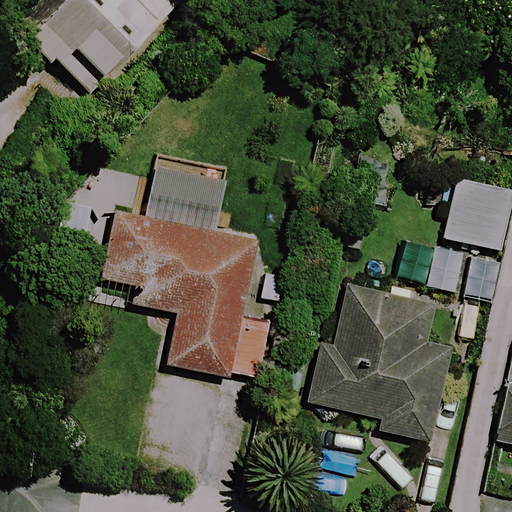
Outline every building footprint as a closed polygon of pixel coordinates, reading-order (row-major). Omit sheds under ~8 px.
[(50,68),(56,62),(92,96),(177,6),(171,0),(40,0),(17,25),(37,44),(31,50),(50,68)] [(511,199),(511,190),(455,181),(444,240),(503,251),(511,199)] [(267,323),(246,318),(251,297),(257,268),(262,245),(116,214),(103,280),(140,288),(137,305),(178,313),(168,363),(255,381),(267,323)] [(432,307),(348,288),(335,345),(321,342),(307,403),(381,419),(378,430),(431,443),(452,351),(424,344),(432,307)] [(511,379),(510,379),(496,442),(511,445),(511,379)]
